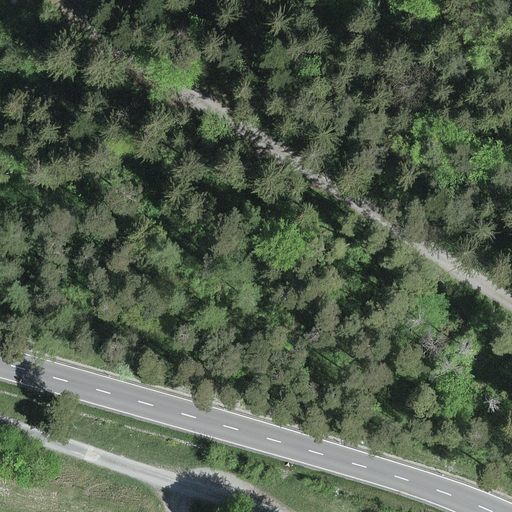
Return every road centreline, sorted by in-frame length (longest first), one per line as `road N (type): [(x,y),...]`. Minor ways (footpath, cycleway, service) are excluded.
road 1 (track): [(72,0),(213,108),(511,304)]
road 2 (secondary): [(493,511),(0,362)]
road 3 (track): [(189,479),(0,416)]
